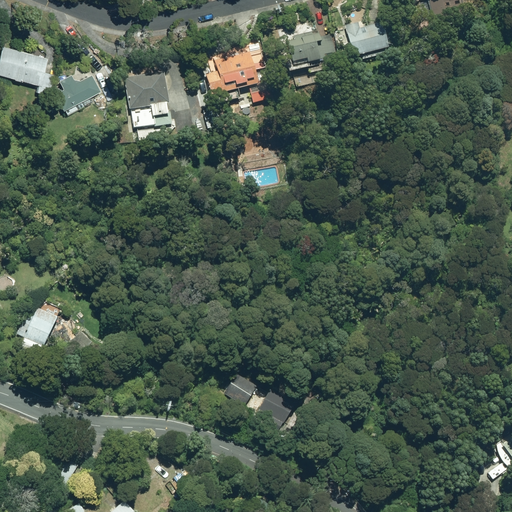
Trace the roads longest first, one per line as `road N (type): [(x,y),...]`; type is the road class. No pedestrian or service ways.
road 1 (residential): [(0,391),(68,419),(192,435),(291,475),(351,511)]
road 2 (residential): [(65,0),(161,21),(253,0)]
